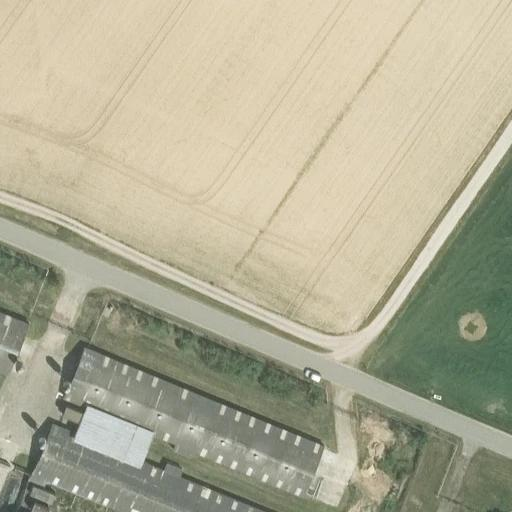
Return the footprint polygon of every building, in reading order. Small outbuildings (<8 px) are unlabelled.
[(0,370),(9,374),(30,324),(24,321),(24,320),(23,320),(23,321),(0,311),(0,370)] [(192,449),(303,495),(324,445),(324,446),(84,347),(85,346),(64,396),(176,443),(173,449),(189,456),(192,449)] [(67,403),(63,413),(79,420),(83,410),(67,403)] [(140,433),(94,412),(85,433),(131,454),(140,433)] [(44,487),(47,479),(126,511),(268,511),(179,475),(182,468),(167,462),(164,468),(53,422),(28,480),(44,487)]
